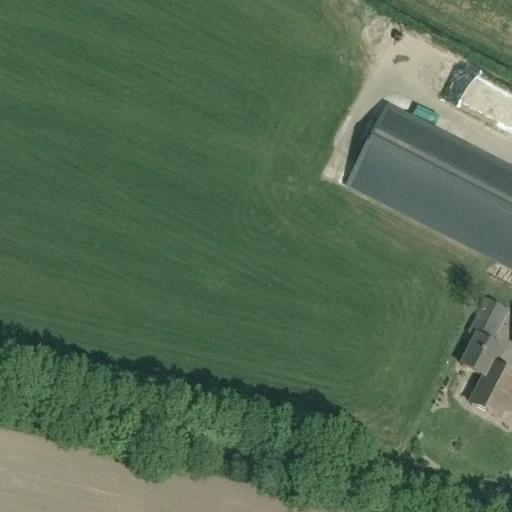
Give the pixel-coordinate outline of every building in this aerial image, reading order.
[(511,172),(449,141),(409,221),(511,272),(511,172)] [(389,145),(387,159),(409,162),(411,149),(389,145)] [(365,166),(365,175),(384,175),(384,167),(365,166)] [(491,366),(496,369),(504,352),(491,346),(507,315),(485,304),(468,336),(475,340),(461,368),(484,380),(491,366)] [(511,405),(511,377),(496,369),(491,366),(484,380),(470,407),(498,421),(503,411),(508,414),(511,405)]
